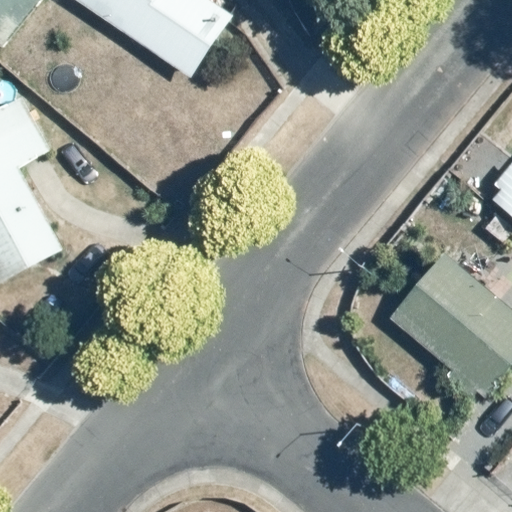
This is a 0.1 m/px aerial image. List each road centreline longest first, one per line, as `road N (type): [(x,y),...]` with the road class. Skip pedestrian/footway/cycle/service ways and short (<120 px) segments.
road 1 (residential): [(190,358),(484,0)]
road 2 (residential): [(190,358),(374,511)]
road 3 (residential): [(59,511),(190,358)]
